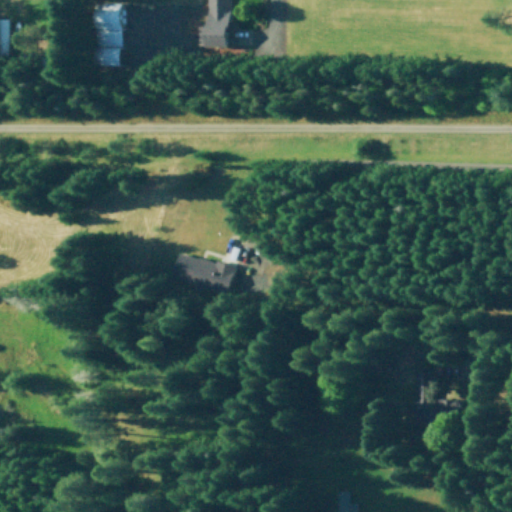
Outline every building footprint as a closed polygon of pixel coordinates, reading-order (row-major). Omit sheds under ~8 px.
[(229,0),(228,0),(207,0),(207,26),(197,26),(197,46),(229,46),(229,0)] [(234,267),(178,251),(171,278),(227,293),(234,267)] [(432,373),(415,373),(415,396),(432,396),(432,373)] [(460,398),(431,399),(432,422),(461,421),(460,398)] [(355,511),(356,501),(348,502),(348,490),(335,491),(335,511),(355,511)]
